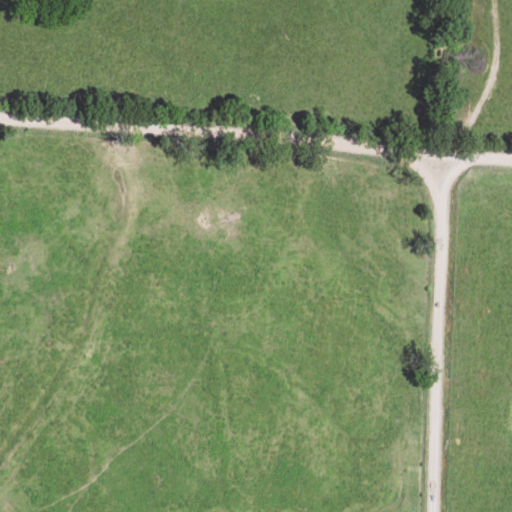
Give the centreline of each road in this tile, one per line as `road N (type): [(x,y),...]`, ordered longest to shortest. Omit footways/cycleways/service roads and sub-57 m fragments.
road 1 (residential): [(511,156),(0,102)]
road 2 (residential): [(451,511),(453,154)]
